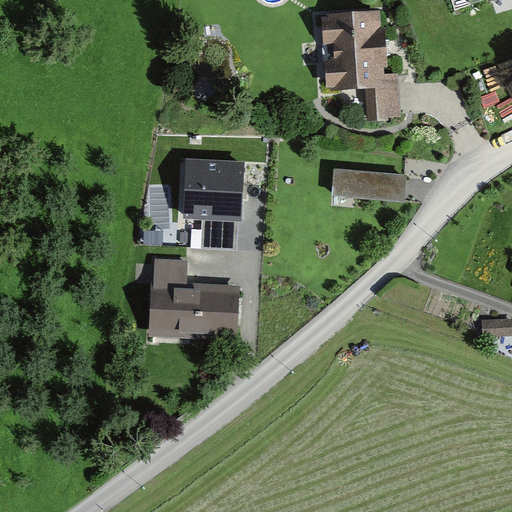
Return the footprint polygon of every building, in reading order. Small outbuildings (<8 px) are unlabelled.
[(326,14),(326,18),(322,18),(324,46),(328,46),(329,61),(326,61),(328,88),(331,88),(332,92),(366,90),(368,123),(402,120),(399,74),(385,75),(385,68),(389,68),(387,28),(382,29),(380,11),(326,14)] [(186,160),(184,220),(203,221),(238,222),(243,223),(245,162),(186,160)] [(406,203),(408,176),(336,170),(333,197),(406,203)] [(238,222),(203,221),(201,250),(237,251),(238,222)] [(238,342),(241,287),(189,284),(190,262),(154,260),(150,337),(238,342)]
